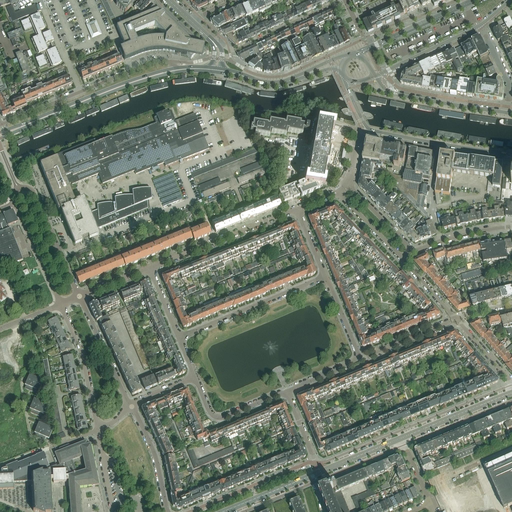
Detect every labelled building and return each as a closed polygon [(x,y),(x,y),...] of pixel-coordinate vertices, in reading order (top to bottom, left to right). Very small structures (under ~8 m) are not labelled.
[(136,0),(120,0),(116,4),(125,13),(131,6),(130,4),(132,2),(134,3),(136,0)] [(135,7),(138,9),(146,0),(140,0),(133,7),(134,8),(135,7)] [(150,3),(147,0),(146,0),(138,9),(141,12),(150,3)] [(201,0),(199,0),(191,3),(192,5),(196,9),(198,9),(208,5),(206,1),(202,3),(201,0)] [(259,13),(254,0),(254,1),(251,2),(250,2),(248,3),(247,4),(252,14),(258,11),(259,13)] [(253,0),(254,0),(259,13),(266,10),(260,0),(253,0)] [(260,0),(266,10),(272,7),(268,0),(260,0)] [(313,0),(309,2),(312,9),(317,7),(313,0)] [(409,12),(410,12),(404,0),(399,3),(400,6),(404,14),(409,12)] [(405,0),(404,0),(410,12),(415,10),(415,9),(420,7),(416,0),(405,0)] [(298,15),(303,13),(298,2),(296,3),(297,6),(295,7),(298,15)] [(299,2),(298,2),(303,13),(308,11),(304,4),(303,5),(302,4),(301,5),(299,2)] [(241,5),(241,6),(245,15),(246,17),(252,14),(247,4),(245,5),(244,4),(241,5)] [(12,6),(6,8),(12,23),(38,12),(35,5),(15,13),(12,6)] [(383,27),(382,25),(386,24),(386,25),(391,23),(391,21),(395,19),(395,21),(400,18),(400,17),(404,15),(404,14),(400,6),(395,8),(394,5),(391,7),(392,10),(375,18),(374,15),(372,16),(368,19),(369,20),(364,23),(367,30),(369,33),(374,31),(373,30),(377,28),(378,29),(383,27)] [(238,18),(245,15),(241,6),(234,9),(238,18)] [(145,15),(116,27),(122,40),(120,42),(123,44),(124,47),(125,47),(120,49),(125,61),(130,59),(138,56),(141,54),(145,53),(148,53),(152,52),(155,52),(159,51),(162,52),(166,52),(170,52),(173,53),(186,56),(190,60),(193,57),(201,59),(204,46),(192,44),(164,17),(161,14),(153,7),(149,10),(145,15)] [(289,20),(294,18),(291,11),(290,11),(289,8),(287,9),(288,12),(287,12),(285,8),(284,9),(289,20)] [(330,11),(333,18),(332,19),(333,21),(339,18),(338,16),(335,8),(330,11)] [(232,21),(238,18),(234,9),(228,12),(232,21)] [(284,13),(281,14),(285,22),(289,20),(284,9),(282,10),(284,13)] [(330,11),(325,13),(330,23),(331,22),(330,20),(332,19),(333,18),(330,11)] [(222,15),(226,24),(232,21),(228,12),(222,15)] [(330,23),(325,13),(321,15),(324,22),(327,21),(328,24),(330,23)] [(39,31),(44,29),(45,29),(39,14),(37,14),(29,18),(35,33),(36,32),(38,36),(36,37),(32,39),(39,53),(40,53),(47,50),(39,31)] [(280,24),(285,22),(281,14),(276,16),(280,24)] [(222,15),(215,18),(218,23),(222,30),(224,29),(223,25),(226,24),(222,15)] [(266,31),(271,29),(267,21),(265,23),(263,19),(262,19),(260,15),(259,16),(262,24),(266,31)] [(319,15),(316,17),(320,25),(321,27),(325,25),(324,23),(324,22),(321,15),(319,16),(319,15)] [(276,16),(272,18),(275,26),(280,24),(276,16)] [(320,25),(316,17),(311,19),(315,27),(320,25)] [(218,23),(215,18),(210,20),(210,22),(220,31),(222,30),(218,23)] [(339,18),(333,21),(332,22),(334,26),(335,26),(338,31),(339,31),(344,43),(349,41),(348,39),(349,38),(347,35),(346,36),(342,27),(343,26),(341,23),(341,22),(339,18)] [(225,36),(233,32),(242,28),(247,26),(246,25),(249,24),(247,19),(224,29),(222,30),(220,31),(225,36)] [(311,19),(307,21),(310,29),(315,27),(311,19)] [(28,20),(21,23),(24,31),(32,28),(28,20)] [(8,34),(7,35),(9,40),(11,40),(13,47),(16,45),(14,39),(23,35),(21,29),(18,21),(12,23),(16,31),(8,34)] [(307,21),(302,23),(307,34),(309,33),(308,30),(310,29),(307,21)] [(307,34),(302,23),(297,26),(301,33),(304,32),(305,35),(307,34)] [(251,29),(249,30),(252,37),(257,35),(253,28),(251,24),(250,25),(251,29)] [(258,26),(261,33),(266,31),(262,24),(258,26)] [(494,30),(493,32),(495,36),(502,33),(501,29),(502,28),(506,27),(505,25),(494,30)] [(247,39),(252,37),(249,30),(248,30),(247,26),(242,28),(244,31),(247,39)] [(297,26),(293,28),(296,36),(301,33),(297,26)] [(344,44),(338,31),(335,26),(334,26),(336,31),(333,32),(339,46),(344,44)] [(328,51),(333,49),(328,38),(329,38),(326,33),(324,27),(321,28),(325,36),(322,37),(328,51)] [(296,36),(293,28),(288,30),(292,38),(293,41),(298,38),(296,36)] [(288,30),(284,32),(287,40),(292,38),(288,30)] [(238,44),(243,42),(238,31),(236,32),(237,35),(235,37),(238,44)] [(239,31),(238,31),(243,42),(247,39),(244,31),(240,33),(239,31)] [(323,54),(328,51),(322,37),(318,39),(317,38),(317,37),(318,37),(321,36),(319,31),(317,31),(316,31),(313,32),(316,40),(323,54)] [(238,44),(235,37),(233,32),(225,36),(233,44),(234,43),(235,45),(238,44)] [(287,40),(284,32),(279,34),(284,45),(285,44),(284,42),(287,41),(287,40)] [(331,37),(330,35),(329,32),(326,33),(329,38),(328,38),(333,49),(338,46),(334,36),(331,37)] [(50,33),(43,36),(46,44),(54,41),(50,33)] [(302,38),(312,59),(322,54),(313,33),(302,38)] [(495,36),(498,42),(501,40),(507,37),(508,37),(510,36),(509,34),(505,36),(506,36),(504,37),(502,33),(495,36)] [(279,34),(274,36),(275,37),(278,44),(280,43),(281,46),(284,45),(279,34)] [(277,46),(277,45),(278,44),(275,37),(274,37),(270,39),(275,49),(276,49),(275,47),(277,46)] [(501,40),(502,43),(501,43),(502,45),(503,45),(503,46),(511,41),(511,39),(511,40),(511,41),(510,41),(508,37),(507,37),(501,40)] [(472,41),(476,50),(484,46),(480,38),(478,38),(471,41),(472,41)] [(270,39),(265,41),(269,49),(271,47),(273,50),(275,49),(270,39)] [(290,43),(292,48),(300,45),(297,39),(290,43)] [(265,41),(261,43),(264,50),(265,51),(269,49),(265,41)] [(454,49),(454,50),(461,64),(467,60),(469,65),(471,64),(468,57),(472,55),(474,58),(479,56),(476,50),(472,41),(465,44),(464,44),(464,45),(463,45),(462,45),(462,46),(461,46),(460,47),(460,46),(454,49)] [(511,41),(503,46),(503,47),(504,49),(506,51),(511,48),(511,41)] [(261,43),(256,45),(259,52),(265,51),(261,43)] [(291,69),(298,65),(299,65),(289,43),(281,47),(285,57),(290,69),(291,69)] [(255,55),(259,52),(256,45),(251,47),(255,55)] [(294,52),(300,64),(311,59),(305,46),(294,52)] [(484,46),(476,50),(479,56),(480,59),(488,56),(484,46)] [(251,47),(246,50),(250,57),(255,55),(251,47)] [(55,48),(54,49),(45,52),(51,67),(60,63),(61,63),(55,48)] [(76,53),(78,58),(86,55),(84,50),(76,53)] [(246,50),(242,52),(245,59),(247,58),(250,57),(246,50)] [(273,50),(270,52),(271,55),(274,66),(276,72),(276,73),(277,73),(278,74),(279,73),(279,72),(280,72),(276,58),(273,50)] [(463,69),(461,64),(454,50),(449,53),(453,64),(452,65),(453,67),(455,66),(457,72),(463,69)] [(15,54),(17,59),(23,72),(28,70),(23,57),(26,55),(27,58),(29,57),(27,51),(22,53),(21,52),(15,54)] [(242,60),(245,59),(242,52),(237,54),(239,57),(242,60)] [(448,52),(442,55),(447,64),(451,62),(452,65),(453,64),(449,53),(448,52)] [(123,63),(122,62),(119,55),(116,56),(115,54),(110,56),(110,58),(107,59),(111,68),(123,63)] [(43,55),(35,58),(39,67),(46,64),(43,55)] [(442,55),(436,57),(442,69),(447,66),(447,64),(442,55)] [(263,61),(262,61),(263,72),(264,73),(271,73),(270,67),(269,60),(269,59),(267,59),(267,56),(263,56),(263,61)] [(290,69),(285,57),(283,57),(283,56),(276,58),(280,72),(283,71),(283,72),(290,69)] [(484,66),(485,68),(492,65),(488,56),(480,59),(483,67),(484,66)] [(245,63),(248,65),(249,65),(249,66),(250,66),(251,67),(252,67),(253,69),(254,68),(258,64),(262,61),(259,57),(253,61),(252,60),(245,63)] [(436,57),(430,60),(435,71),(436,73),(437,72),(437,71),(442,69),(436,57)] [(99,63),(96,64),(100,73),(111,68),(107,59),(104,61),(104,59),(98,61),(99,63)] [(424,76),(430,75),(430,73),(435,71),(430,60),(425,63),(423,64),(421,65),(419,65),(424,76)] [(88,78),(100,73),(96,64),(93,65),(92,64),(87,66),(87,68),(85,69),(88,78)] [(64,65),(39,75),(40,77),(64,67),(64,65)] [(424,76),(419,65),(402,73),(402,75),(401,75),(401,76),(400,76),(400,77),(400,78),(400,79),(401,80),(401,84),(422,88),(424,77),(424,76)] [(484,69),(489,78),(490,77),(492,76),(496,74),(492,65),(485,68),(484,69)] [(84,67),(79,69),(78,69),(82,79),(84,80),(88,78),(85,69),(84,67)] [(451,81),(449,93),(456,94),(459,79),(460,75),(453,73),(451,81)] [(492,80),(489,80),(486,99),(495,100),(495,98),(501,99),(502,87),(499,79),(496,74),(492,76),(494,79),(492,80)] [(60,79),(57,80),(60,89),(72,85),(68,75),(65,77),(64,75),(59,77),(60,79)] [(424,77),(422,88),(429,90),(432,76),(431,76),(430,75),(424,76),(424,77)] [(329,76),(310,82),(311,86),(330,80),(329,76)] [(432,76),(429,90),(435,91),(438,78),(434,77),(435,76),(432,76)] [(475,97),(486,99),(489,80),(489,78),(478,77),(477,79),(475,97)] [(32,78),(15,85),(11,87),(12,89),(15,87),(33,80),(32,78)] [(438,78),(435,91),(442,92),(445,79),(438,78)] [(470,78),(469,81),(467,96),(475,97),(477,79),(470,78)] [(45,85),(49,94),(60,89),(57,80),(54,82),(53,80),(50,81),(49,79),(47,80),(48,82),(47,82),(48,84),(45,85)] [(445,79),(442,92),(449,93),(451,81),(445,79)] [(467,96),(469,81),(459,79),(456,94),(457,94),(467,96)] [(226,81),(225,87),(252,95),(254,89),(226,81)] [(168,82),(148,87),(150,91),(169,86),(168,82)] [(21,92),(21,93),(26,104),(37,99),(34,90),(32,87),(29,88),(27,83),(23,85),(24,88),(26,87),(27,91),(24,92),(24,91),(21,92)] [(37,89),(34,90),(37,99),(49,94),(45,85),(42,86),(41,85),(36,87),(37,89)] [(305,85),(281,92),(282,97),(306,90),(305,85)] [(146,88),(130,95),(131,98),(148,92),(146,88)] [(15,109),(16,111),(27,106),(26,104),(21,93),(19,94),(20,97),(14,99),(15,100),(12,102),(13,106),(10,107),(10,109),(14,107),(15,109)] [(127,94),(117,98),(120,104),(130,100),(127,94)] [(117,99),(99,106),(102,112),(119,105),(117,99)] [(391,100),(390,105),(408,109),(409,105),(391,100)] [(411,104),(410,109),(435,113),(436,109),(411,104)] [(0,108),(0,112),(0,113),(9,109),(7,105),(0,108)] [(97,107),(85,113),(87,117),(99,112),(97,107)] [(443,110),(442,115),(464,119),(465,114),(443,110)] [(175,122),(171,111),(167,112),(167,111),(156,115),(157,116),(153,118),(156,123),(146,127),(142,128),(139,129),(135,130),(132,130),(128,131),(125,132),(121,133),(95,144),(93,141),(95,140),(55,156),(56,156),(56,158),(40,164),(59,210),(63,208),(64,210),(66,215),(65,216),(66,220),(68,220),(69,224),(68,224),(72,235),(74,238),(77,237),(79,241),(90,236),(89,232),(148,209),(147,201),(152,199),(151,189),(149,189),(147,189),(145,189),(143,189),(141,189),(139,189),(138,189),(136,190),(134,190),(132,191),(133,196),(131,196),(129,196),(127,196),(126,196),(124,196),(122,196),(120,196),(118,197),(116,197),(115,198),(115,203),(113,203),(111,203),(110,203),(108,203),(106,203),(104,203),(103,203),(101,204),(99,204),(97,205),(97,210),(83,216),(82,214),(83,214),(81,209),(80,210),(77,202),(75,203),(66,181),(76,177),(78,182),(98,174),(102,184),(134,171),(135,175),(164,163),(165,166),(209,149),(195,114),(175,122)] [(78,115),(67,120),(69,125),(86,118),(84,113),(81,114),(78,115)] [(471,114),(470,119),(495,123),(496,118),(471,114)] [(230,152),(252,145),(242,116),(220,123),(230,152)] [(301,123),(286,120),(285,125),(284,125),(284,124),(269,121),(269,125),(253,122),(252,127),(251,127),(250,131),(254,132),(254,134),(269,137),(270,133),(286,136),(286,132),(302,135),(302,134),(310,136),(311,125),(310,125),(311,122),(305,121),(305,120),(304,120),(303,126),(300,125),(301,123)] [(377,120),(376,126),(401,131),(402,125),(377,120)] [(63,122),(53,126),(55,130),(65,126),(63,122)] [(312,162),(308,181),(320,183),(324,163),(327,164),(329,151),(326,151),(331,124),(319,122),(314,149),(312,148),(310,161),(312,162)] [(50,127),(32,134),(34,140),(53,132),(50,127)] [(407,127),(406,133),(431,138),(432,132),(407,127)] [(438,131),(437,137),(460,141),(461,135),(438,131)] [(28,137),(18,141),(20,145),(30,141),(28,137)] [(301,140),(297,166),(306,167),(310,142),(301,140)] [(366,142),(363,161),(374,163),(380,164),(381,158),(383,146),(384,144),(368,140),(366,142)] [(403,163),(406,148),(397,146),(397,147),(395,147),(394,148),(388,146),(388,148),(383,146),(381,158),(394,161),(394,166),(398,167),(399,162),(403,163)] [(44,149),(25,157),(27,161),(45,154),(44,149)] [(425,218),(426,222),(428,221),(430,220),(428,214),(417,203),(418,195),(425,197),(427,186),(421,185),(423,175),(431,176),(435,154),(410,149),(404,177),(394,176),(387,171),(385,178),(403,196),(405,198),(425,218)] [(435,190),(435,192),(435,193),(440,194),(449,195),(453,172),(455,157),(440,155),(435,190)] [(455,157),(453,172),(469,174),(474,175),(474,174),(476,161),(476,160),(472,159),(472,160),(471,159),(469,159),(464,158),(463,158),(458,158),(458,157),(458,158),(455,157)] [(493,178),(495,163),(492,163),(492,162),(487,162),(487,161),(486,162),(483,161),(476,160),(476,161),(474,174),(474,175),(479,176),(493,178)] [(373,167),(374,163),(363,161),(362,167),(383,170),(383,168),(375,166),(374,167),(373,167)] [(495,163),(493,178),(493,179),(493,181),(492,187),(500,188),(503,164),(495,163)] [(255,170),(252,171),(248,172),(245,174),(242,175),(236,177),(239,184),(267,173),(266,169),(264,166),(261,167),(258,169),(255,170)] [(363,190),(369,185),(365,181),(365,179),(360,178),(359,183),(359,184),(359,186),(360,187),(363,190)] [(501,201),(501,202),(503,202),(504,202),(505,210),(506,217),(511,217),(511,178),(511,180),(503,179),(501,201)] [(87,183),(89,190),(101,186),(100,180),(87,183)] [(367,194),(375,187),(372,184),(373,183),(374,183),(377,180),(376,180),(374,180),(369,185),(363,190),(367,194)] [(202,199),(230,188),(227,181),(221,183),(218,184),(215,185),(211,187),(208,188),(205,189),(202,190),(199,192),(202,199)] [(320,184),(320,183),(308,181),(304,183),(304,182),(297,185),(298,188),(297,189),(299,196),(300,197),(315,191),(316,191),(316,190),(316,189),(317,188),(316,188),(316,187),(316,186),(315,186),(314,186),(315,183),(320,184)] [(298,188),(297,185),(296,184),(278,191),(280,196),(281,195),(284,202),(299,196),(297,189),(298,188)] [(367,194),(371,198),(383,188),(382,187),(383,186),(382,185),(379,188),(379,189),(378,190),(375,187),(367,194)] [(371,198),(375,202),(383,195),(380,192),(381,191),(382,192),(385,189),(384,188),(383,189),(383,188),(371,198)] [(386,198),(383,195),(375,202),(379,206),(390,196),(390,195),(391,194),(390,193),(387,196),(386,197),(386,198)] [(393,194),(390,196),(379,206),(383,211),(391,203),(389,201),(392,198),(393,199),(395,197),(395,196),(396,195),(394,193),(393,194)] [(165,207),(176,203),(174,195),(167,198),(166,194),(161,196),(165,207)] [(269,201),(272,210),(281,207),(277,197),(269,201)] [(260,204),(264,213),(272,210),(269,201),(260,204)] [(394,206),(391,203),(383,211),(387,215),(399,204),(398,203),(398,202),(397,201),(394,204),(394,205),(394,206)] [(260,204),(252,207),(255,217),(264,213),(260,204)] [(387,215),(391,219),(399,211),(396,208),(397,208),(398,208),(401,205),(400,204),(399,205),(399,204),(387,215)] [(481,204),(478,205),(479,209),(482,209),(483,213),(479,213),(480,221),(486,220),(484,209),(484,207),(482,207),(482,205),(481,204)] [(498,218),(504,217),(503,210),(500,210),(499,206),(500,206),(499,204),(496,204),(498,218)] [(196,208),(195,206),(152,223),(153,225),(196,208)] [(255,217),(252,207),(246,210),(250,219),(255,217)] [(474,207),(472,207),(472,209),(474,221),(480,221),(479,213),(475,214),(474,207)] [(331,219),(329,215),(327,209),(318,213),(321,219),(322,222),(331,219)] [(344,214),(339,209),(334,215),(339,219),(344,214)] [(391,219),(395,223),(407,212),(406,211),(406,210),(405,209),(402,212),(402,213),(402,214),(399,211),(391,219)] [(0,228),(18,222),(13,210),(4,214),(4,213),(3,213),(3,214),(0,215),(0,228)] [(242,211),(237,213),(240,223),(246,220),(242,211)] [(395,223),(399,227),(407,219),(404,216),(405,216),(406,216),(409,213),(408,212),(407,213),(407,212),(395,223)] [(443,230),(449,228),(446,212),(444,213),(444,215),(445,220),(441,221),(443,230)] [(448,212),(446,212),(449,228),(456,226),(454,217),(450,218),(449,213),(449,214),(448,212)] [(232,226),(240,223),(237,213),(228,217),(232,226)] [(309,218),(312,225),(316,223),(316,222),(318,221),(318,220),(321,219),(318,213),(310,216),(309,218)] [(337,222),(344,228),(350,221),(344,215),(337,222)] [(228,217),(220,220),(224,229),(232,226),(228,217)] [(399,227),(403,231),(415,220),(414,220),(415,219),(414,218),(410,221),(410,222),(407,219),(399,227)] [(420,222),(426,239),(431,237),(426,222),(424,223),(423,219),(420,222)] [(212,223),(215,232),(215,233),(224,229),(220,220),(212,223)] [(403,231),(407,235),(413,230),(415,228),(412,225),(413,224),(414,224),(417,221),(416,220),(415,221),(415,220),(403,231)] [(345,233),(348,236),(357,228),(350,221),(344,228),(347,231),(345,233)] [(428,221),(426,222),(431,237),(437,235),(431,221),(428,222),(428,221)] [(419,237),(421,241),(426,239),(420,222),(416,226),(418,226),(419,228),(420,228),(420,229),(417,230),(419,237)] [(293,223),(286,226),(288,232),(291,231),(297,228),(295,223),(293,223)] [(199,228),(202,237),(209,234),(206,225),(199,228)] [(10,228),(0,232),(0,269),(23,260),(10,228)] [(202,237),(199,228),(191,231),(195,240),(202,237)] [(316,231),(319,240),(328,236),(324,228),(316,231)] [(353,237),(356,241),(363,234),(357,228),(348,236),(343,241),(344,245),(348,241),(348,242),(353,237)] [(193,241),(195,240),(191,231),(190,232),(189,229),(183,232),(187,241),(192,238),(193,241)] [(270,233),(274,242),(282,239),(280,234),(278,229),(277,229),(278,230),(270,233)] [(419,242),(421,241),(419,237),(415,234),(416,233),(413,230),(407,235),(412,240),(413,241),(414,242),(416,242),(418,242),(419,242)] [(176,235),(179,242),(180,243),(187,241),(183,232),(176,235)] [(289,236),(292,244),(301,240),(298,232),(292,235),(290,236),(289,236)] [(262,236),(266,246),(274,242),(270,233),(262,236)] [(363,233),(363,234),(356,241),(362,247),(369,240),(370,240),(363,233)] [(122,238),(121,235),(79,252),(80,254),(122,238)] [(169,237),(172,246),(175,245),(175,244),(179,242),(176,235),(169,237)] [(253,239),(257,249),(266,246),(262,236),(258,238),(257,238),(253,239)] [(319,240),(322,248),(331,244),(328,236),(319,240)] [(165,249),(172,246),(169,237),(162,240),(165,249)] [(249,242),(245,243),(249,252),(257,249),(253,239),(249,241),(249,242)] [(482,254),(483,262),(507,259),(506,250),(511,249),(511,239),(480,244),(481,252),(482,254)] [(155,244),(159,253),(163,252),(163,250),(165,249),(162,240),(159,242),(155,244)] [(301,240),(292,244),(295,252),(304,248),(301,240)] [(366,255),(368,253),(375,247),(369,240),(362,247),(366,250),(364,253),(366,255)] [(481,252),(480,244),(479,242),(476,243),(475,243),(474,243),(474,244),(467,245),(465,245),(465,246),(462,247),(465,259),(467,258),(466,256),(467,256),(467,254),(479,251),(479,253),(480,253),(480,255),(482,254),(481,252)] [(245,243),(237,247),(240,256),(249,252),(245,243)] [(148,247),(151,256),(155,255),(155,254),(158,253),(158,254),(159,253),(155,244),(148,247)] [(325,256),(326,256),(335,253),(331,244),(322,248),(325,256)] [(141,250),(144,259),(145,258),(146,259),(151,256),(148,247),(141,250)] [(228,250),(232,259),(240,256),(237,247),(228,250)] [(368,253),(375,260),(381,253),(375,247),(368,253)] [(463,259),(465,259),(462,247),(459,248),(458,247),(457,247),(457,248),(453,249),(455,257),(461,256),(462,257),(463,257),(463,259)] [(308,257),(305,249),(296,253),(299,260),(301,260),(300,260),(308,257)] [(449,259),(455,257),(453,249),(450,250),(449,250),(448,250),(445,251),(447,259),(447,261),(448,263),(449,263),(449,260),(450,260),(449,259)] [(133,253),(137,262),(143,260),(142,259),(144,259),(141,250),(133,253)] [(220,253),(223,262),(232,259),(228,250),(220,253)] [(126,256),(130,265),(130,264),(133,263),(133,264),(137,262),(133,253),(126,256)] [(220,253),(211,257),(215,266),(217,270),(225,266),(223,263),(223,262),(220,253)] [(326,256),(329,264),(338,261),(335,253),(326,256)] [(388,259),(381,253),(375,260),(381,266),(388,259)] [(126,267),(130,265),(126,256),(122,257),(122,256),(119,258),(122,267),(125,266),(126,267)] [(300,260),(301,260),(301,262),(304,261),(306,265),(305,265),(306,267),(312,265),(309,256),(308,257),(300,260)] [(203,259),(207,269),(215,266),(211,257),(208,258),(207,258),(203,259)] [(425,273),(426,273),(434,265),(433,264),(432,265),(431,265),(429,266),(425,262),(422,257),(418,259),(417,260),(416,260),(415,260),(415,261),(415,262),(425,273)] [(115,270),(122,267),(119,258),(111,261),(115,270)] [(199,262),(195,263),(198,272),(207,269),(203,259),(199,261),(199,262)] [(382,267),(389,273),(395,267),(389,260),(382,267)] [(112,271),(115,270),(111,261),(104,264),(107,272),(112,270),(112,271)] [(329,264),(333,273),(341,269),(338,261),(329,264)] [(195,263),(186,267),(190,276),(198,272),(195,263)] [(365,269),(359,263),(357,265),(362,272),(363,271),(365,269)] [(107,272),(104,264),(97,266),(101,276),(107,273),(107,272)] [(304,271),(306,276),(306,277),(314,274),(315,271),(312,265),(306,267),(307,270),(304,271)] [(429,277),(432,279),(438,274),(434,270),(435,269),(434,268),(436,267),(434,265),(426,273),(427,275),(427,276),(429,277)] [(101,276),(97,266),(90,269),(93,277),(96,276),(97,277),(101,276)] [(190,276),(186,267),(179,270),(179,269),(178,269),(182,279),(190,276)] [(306,276),(304,271),(303,268),(300,267),(294,270),(298,279),(306,276)] [(401,273),(395,267),(389,273),(394,279),(401,273)] [(93,277),(90,269),(83,272),(86,281),(92,279),(92,278),(93,277)] [(182,279),(178,269),(171,272),(173,277),(178,275),(179,279),(179,280),(182,279)] [(336,281),(345,278),(341,269),(333,273),(336,281)] [(461,275),(463,280),(481,275),(479,269),(461,275)] [(294,270),(286,273),(289,282),(298,279),(294,270)] [(86,281),(83,272),(75,275),(79,284),(86,281)] [(399,281),(402,284),(408,279),(403,272),(401,273),(394,279),(393,280),(396,284),(399,281)] [(165,285),(166,285),(171,283),(169,279),(167,273),(163,275),(162,277),(165,285)] [(289,282),(286,273),(278,277),(281,286),(289,282)] [(442,279),(438,274),(432,279),(434,282),(434,283),(435,284),(436,284),(437,286),(446,278),(445,277),(444,279),(443,278),(442,279)] [(361,275),(354,278),(355,280),(354,281),(355,283),(359,281),(361,280),(364,279),(361,275)] [(278,277),(269,280),(273,289),(281,286),(278,277)] [(345,278),(336,281),(339,289),(348,286),(345,278)] [(408,279),(402,284),(408,291),(414,285),(415,285),(409,278),(408,279)] [(448,280),(446,278),(437,286),(439,288),(439,289),(441,291),(442,291),(443,293),(449,287),(446,283),(447,282),(446,281),(448,280)] [(511,296),(511,292),(510,287),(507,287),(504,279),(501,279),(504,288),(508,298),(511,296)] [(273,289),(269,280),(261,284),(261,285),(262,284),(265,293),(273,289)] [(496,281),(499,289),(502,299),(508,298),(504,288),(502,289),(499,280),(496,281)] [(166,285),(169,293),(179,289),(175,281),(174,282),(171,283),(166,285)] [(496,301),(502,299),(499,289),(495,290),(493,281),(490,282),(493,291),(496,301)] [(143,288),(145,293),(148,292),(147,290),(151,289),(148,282),(146,282),(140,284),(141,286),(138,287),(139,290),(143,288)] [(485,303),(481,292),(478,293),(474,283),(471,284),(472,287),(475,296),(478,305),(485,303)] [(484,283),(487,292),(490,302),(496,301),(493,291),(490,292),(487,283),(484,283)] [(265,293),(262,284),(261,285),(253,288),(257,297),(265,293)] [(478,285),(481,292),(485,303),(490,302),(487,292),(484,293),(481,284),(478,285)] [(137,285),(129,289),(133,298),(141,295),(139,290),(138,287),(137,285)] [(408,291),(413,297),(420,291),(414,285),(408,291)] [(340,290),(343,298),(351,295),(348,287),(340,290)] [(454,292),(449,287),(443,293),(446,295),(446,296),(447,297),(448,297),(449,299),(458,292),(457,290),(455,292),(455,291),(454,292)] [(257,297),(253,288),(245,291),(249,300),(257,297)] [(133,298),(129,289),(120,292),(124,302),(133,298)] [(154,298),(151,289),(147,290),(148,292),(145,293),(145,294),(144,294),(145,297),(144,298),(145,299),(141,301),(142,303),(144,302),(154,298)] [(181,294),(179,289),(169,293),(172,302),(189,295),(187,290),(185,291),(185,292),(181,294)] [(249,300),(245,291),(237,295),(240,304),(249,300)] [(425,298),(420,291),(413,297),(419,303),(425,298)] [(458,311),(465,309),(464,305),(456,297),(458,295),(457,295),(459,293),(458,292),(449,299),(448,300),(458,311)] [(120,304),(116,294),(107,298),(111,307),(120,304)] [(469,297),(472,307),(478,305),(475,296),(473,296),(472,294),(470,295),(470,297),(469,297)] [(240,304),(237,295),(229,298),(232,307),(240,304)] [(355,303),(351,295),(343,298),(346,306),(355,303)] [(103,310),(111,307),(107,298),(99,301),(99,302),(100,305),(103,310)] [(144,302),(148,310),(157,307),(154,298),(144,302)] [(232,307),(229,298),(228,298),(220,301),(224,310),(231,306),(232,307)] [(425,298),(419,303),(425,310),(431,304),(425,298)] [(177,311),(184,308),(185,307),(182,299),(173,303),(176,311),(177,311)] [(220,301),(212,304),(215,313),(224,310),(220,301)] [(97,306),(100,305),(99,302),(97,303),(96,302),(90,305),(89,306),(92,313),(99,310),(97,306)] [(358,311),(355,303),(346,306),(350,314),(358,311)] [(215,313),(212,304),(204,308),(207,316),(215,313)] [(439,316),(440,313),(435,307),(434,308),(432,305),(427,309),(434,318),(439,316)] [(161,315),(157,307),(148,310),(151,319),(161,315)] [(180,320),(185,317),(184,315),(183,315),(182,311),(184,310),(184,308),(177,311),(176,311),(180,320)] [(204,308),(195,311),(199,320),(207,316),(204,308)] [(426,316),(428,320),(434,318),(427,309),(425,311),(427,315),(426,316)] [(96,322),(99,320),(101,319),(99,312),(100,312),(99,310),(92,313),(96,322)] [(199,320),(195,311),(188,314),(188,316),(189,318),(191,323),(199,320)] [(352,322),(353,322),(361,318),(358,311),(350,314),(349,314),(352,322)] [(106,317),(101,319),(99,320),(102,327),(110,323),(107,316),(109,316),(108,314),(105,315),(106,317)] [(164,323),(161,315),(151,319),(155,327),(164,323)] [(420,323),(417,317),(417,315),(409,318),(412,326),(420,323)] [(428,320),(426,316),(426,315),(423,316),(423,315),(417,317),(420,323),(420,324),(428,320)] [(499,315),(488,318),(490,326),(500,324),(501,326),(502,325),(500,318),(499,315)] [(191,323),(189,318),(186,319),(185,317),(180,320),(183,327),(184,328),(191,325),(191,323)] [(506,317),(500,318),(502,325),(504,330),(506,329),(509,328),(506,317)] [(48,322),(51,328),(60,325),(57,318),(48,322)] [(353,322),(356,329),(364,326),(370,324),(369,321),(363,323),(361,318),(353,322)] [(412,326),(409,318),(401,322),(404,330),(412,326)] [(405,330),(404,330),(401,322),(393,325),(396,333),(397,334),(405,330)] [(482,338),(483,338),(492,330),(491,329),(489,330),(488,329),(487,331),(481,325),(478,327),(474,322),(473,323),(472,323),(471,324),(471,325),(482,338)] [(118,340),(116,335),(111,323),(110,323),(102,327),(109,344),(118,340)] [(158,335),(168,331),(164,323),(155,327),(158,335)] [(51,328),(53,334),(62,331),(60,325),(51,328)] [(393,325),(385,328),(389,336),(396,333),(393,325)] [(360,337),(365,335),(368,334),(364,326),(356,329),(360,337)] [(389,336),(385,328),(377,331),(381,339),(389,336)] [(487,342),(489,344),(495,339),(491,335),(492,334),(492,333),(493,331),(492,330),(483,338),(485,340),(485,341),(486,342),(487,342)] [(54,342),(56,341),(65,337),(62,331),(53,334),(55,338),(53,339),(54,342)] [(158,335),(162,344),(171,340),(168,331),(158,335)] [(454,331),(447,334),(448,334),(450,340),(453,339),(458,334),(456,331),(454,331)] [(448,334),(439,338),(443,346),(444,349),(446,349),(446,350),(451,348),(451,347),(452,346),(451,342),(450,340),(448,334)] [(453,339),(450,340),(451,342),(454,341),(456,344),(457,343),(462,339),(463,339),(458,334),(453,339)] [(365,335),(360,337),(359,338),(362,346),(365,347),(372,344),(370,339),(369,337),(366,338),(365,335)] [(372,338),(370,339),(372,344),(380,341),(377,335),(372,337),(372,338)] [(57,348),(59,346),(68,343),(65,337),(56,341),(58,344),(56,345),(57,348)] [(439,338),(431,341),(434,349),(437,348),(438,351),(441,349),(440,347),(443,346),(439,338)] [(456,344),(456,345),(458,347),(456,348),(458,351),(460,350),(462,352),(468,346),(462,339),(457,343),(456,344)] [(493,349),(495,351),(504,343),(503,342),(501,343),(500,343),(499,344),(495,339),(489,344),(491,347),(491,348),(492,349),(493,349)] [(126,357),(118,340),(109,344),(117,361),(126,357)] [(162,344),(166,352),(175,349),(171,340),(162,344)] [(431,341),(423,344),(423,345),(426,353),(428,352),(429,354),(433,353),(432,350),(434,349),(431,341)] [(71,349),(68,343),(59,346),(62,353),(71,349)] [(500,357),(507,352),(503,348),(504,347),(503,346),(505,345),(504,343),(495,351),(497,353),(497,354),(498,356),(499,355),(500,357)] [(423,345),(415,348),(418,356),(420,355),(421,358),(425,356),(424,354),(426,353),(423,345)] [(464,354),(462,355),(464,358),(466,357),(468,359),(474,353),(468,346),(462,352),(464,354)] [(31,347),(23,364),(32,369),(40,351),(31,347)] [(415,348),(406,352),(409,360),(412,359),(413,361),(416,359),(415,357),(418,356),(415,348)] [(169,361),(174,359),(178,357),(175,349),(166,352),(169,361)] [(406,352),(398,355),(401,363),(402,365),(407,363),(406,361),(409,360),(406,352)] [(504,362),(506,364),(511,359),(511,355),(511,357),(507,352),(500,357),(503,360),(503,361),(504,362)] [(398,354),(389,358),(390,358),(393,366),(395,365),(396,368),(400,366),(399,364),(401,363),(398,355),(398,354)] [(470,362),(473,365),(480,359),(476,354),(466,362),(468,364),(470,362)] [(73,362),(72,355),(63,357),(64,364),(73,362)] [(117,361),(120,367),(125,378),(134,374),(126,357),(117,361)] [(179,357),(178,357),(174,359),(175,362),(176,366),(175,366),(175,367),(178,366),(179,367),(183,366),(179,357)] [(390,358),(381,362),(384,370),(388,378),(390,377),(391,376),(390,374),(390,373),(390,372),(390,371),(391,370),(390,367),(393,366),(390,358)] [(54,387),(53,387),(47,359),(43,360),(49,388),(54,387)] [(480,372),(487,366),(480,359),(473,365),(479,372),(480,372)] [(73,362),(64,364),(66,371),(75,369),(73,362)] [(380,362),(372,366),(375,374),(377,373),(378,375),(382,374),(381,371),(383,370),(384,370),(381,362),(380,362)] [(0,377),(10,380),(14,368),(0,363),(0,377)] [(371,365),(363,369),(367,377),(369,376),(370,379),(374,377),(373,375),(375,374),(372,366),(371,365)] [(177,372),(174,373),(175,376),(178,375),(178,376),(184,373),(185,371),(183,366),(179,367),(178,366),(175,367),(177,372)] [(487,386),(490,385),(498,382),(499,379),(487,367),(484,370),(489,376),(483,378),(487,386)] [(171,368),(163,372),(166,381),(175,377),(175,376),(174,373),(171,368)] [(75,369),(66,371),(67,377),(76,375),(75,369)] [(363,369),(355,373),(358,381),(361,380),(362,382),(365,381),(364,378),(367,377),(363,369)] [(154,375),(158,384),(166,381),(163,372),(154,375)] [(355,373),(347,376),(350,384),(352,383),(353,386),(357,384),(356,382),(358,381),(355,373)] [(41,380),(41,378),(31,374),(24,389),(35,393),(36,390),(39,391),(44,381),(41,380)] [(142,391),(134,374),(125,378),(133,395),(142,391)] [(76,375),(67,377),(68,384),(77,382),(76,375)] [(141,380),(145,390),(156,385),(153,376),(141,380)] [(347,376),(338,380),(342,388),(344,387),(345,389),(349,388),(348,385),(350,384),(347,376)] [(483,377),(473,381),(477,390),(487,386),(483,378),(483,377)] [(338,379),(330,382),(330,383),(333,391),(336,390),(337,393),(340,391),(339,389),(342,388),(338,380),(338,379)] [(477,390),(473,381),(464,385),(468,394),(477,390)] [(77,382),(68,384),(70,390),(79,389),(77,382)] [(330,383),(322,387),(327,400),(336,396),(334,392),(333,391),(330,383)] [(468,394),(464,385),(463,383),(454,386),(455,389),(459,398),(468,394)] [(435,396),(439,405),(440,406),(449,402),(445,393),(444,389),(446,388),(444,384),(437,387),(439,394),(435,396)] [(322,387),(313,390),(319,404),(319,403),(327,400),(322,387)] [(178,392),(178,393),(180,398),(183,397),(185,400),(186,399),(190,397),(187,390),(185,389),(178,392)] [(449,402),(459,398),(455,389),(445,393),(449,402)] [(313,390),(306,393),(308,398),(310,397),(310,398),(314,397),(317,405),(319,404),(313,390)] [(178,393),(170,396),(173,402),(174,405),(182,402),(180,398),(178,393)] [(298,396),(298,398),(302,407),(306,405),(305,402),(306,401),(306,400),(308,399),(308,398),(306,393),(298,396)] [(82,402),(80,395),(71,397),(73,404),(82,402)] [(170,404),(173,402),(170,396),(170,395),(164,398),(169,408),(172,407),(170,404)] [(439,405),(435,396),(426,399),(430,409),(439,405)] [(194,405),(190,397),(186,399),(187,402),(186,402),(187,405),(186,405),(187,408),(193,405),(194,405)] [(45,403),(46,403),(46,402),(36,398),(35,398),(29,412),(40,417),(41,414),(44,415),(49,405),(45,403)] [(164,398),(155,402),(159,411),(168,408),(164,398)] [(430,409),(426,399),(417,403),(421,413),(430,409)] [(82,402),(73,404),(74,410),(83,408),(82,402)] [(282,403),(274,406),(276,410),(276,411),(280,410),(281,412),(286,410),(287,410),(284,403),(282,403)] [(306,405),(302,407),(306,415),(313,412),(313,410),(315,409),(313,406),(311,407),(310,403),(306,405)] [(421,413),(417,403),(407,407),(411,417),(421,413)] [(142,408),(144,414),(152,411),(151,408),(149,404),(142,407),(142,408)] [(184,409),(188,418),(197,414),(193,405),(187,408),(184,409)] [(273,412),(276,410),(274,406),(265,409),(266,410),(268,416),(271,415),(270,414),(273,413),(273,412)] [(83,408),(74,410),(75,417),(84,415),(83,408)] [(410,417),(407,408),(397,411),(401,421),(410,417)] [(153,410),(152,411),(144,414),(148,423),(149,422),(157,419),(153,410)] [(266,410),(258,413),(261,422),(270,419),(268,416),(266,410)] [(277,414),(281,422),(290,419),(286,410),(281,412),(277,414)] [(511,419),(511,416),(509,410),(503,412),(510,428),(511,432),(511,431),(511,424),(510,421),(511,419)] [(313,412),(306,415),(309,423),(317,420),(320,419),(317,411),(314,412),(313,412)] [(397,411),(388,415),(392,424),(401,421),(397,411)] [(497,415),(501,424),(504,423),(507,430),(510,428),(503,412),(497,415)] [(258,413),(250,417),(253,426),(261,422),(258,413)] [(188,418),(191,426),(200,422),(197,414),(188,418)] [(377,415),(383,428),(392,424),(388,415),(383,417),(382,414),(377,415)] [(84,415),(75,417),(77,423),(86,421),(84,415)] [(369,423),(370,424),(374,433),(383,429),(383,428),(377,415),(370,418),(372,422),(369,423)] [(491,417),(498,433),(501,432),(499,425),(501,424),(497,415),(491,417)] [(245,429),(253,426),(250,417),(241,420),(245,429)] [(491,417),(486,419),(490,429),(493,428),(495,434),(497,434),(499,439),(495,441),(496,444),(502,442),(498,433),(491,417)] [(149,422),(152,431),(161,427),(157,418),(157,419),(149,422)] [(293,427),(290,419),(281,422),(284,431),(293,427)] [(480,422),(487,438),(490,437),(487,430),(490,429),(486,419),(480,422)] [(241,420),(233,424),(237,433),(245,429),(241,420)] [(86,421),(77,423),(78,430),(87,428),(86,421)] [(313,433),(322,429),(318,421),(309,425),(313,433)] [(50,427),(51,426),(40,422),(39,426),(34,436),(44,440),(45,441),(46,438),(49,439),(53,429),(50,427)] [(204,430),(200,422),(191,426),(195,434),(204,430)] [(480,422),(474,424),(478,434),(481,433),(484,439),(487,438),(480,422)] [(228,436),(237,433),(233,424),(225,427),(228,436)] [(374,433),(370,424),(361,428),(364,437),(374,433)] [(474,424),(468,427),(472,436),(478,434),(474,424)] [(156,439),(165,435),(161,427),(152,431),(156,439)] [(463,429),(467,440),(470,439),(469,437),(472,436),(468,427),(463,429)] [(222,428),(216,431),(220,440),(226,437),(222,428)] [(364,437),(361,428),(351,432),(355,441),(364,437)] [(298,438),(294,429),(285,433),(288,442),(292,441),(298,438)] [(316,440),(320,439),(325,437),(322,429),(313,433),(316,440)] [(457,431),(461,440),(464,439),(465,441),(467,440),(463,429),(457,431)] [(206,439),(209,438),(208,434),(211,433),(210,433),(209,430),(204,432),(204,430),(195,434),(197,440),(204,437),(204,438),(206,439)] [(208,434),(209,438),(212,443),(220,440),(216,431),(216,430),(210,433),(211,433),(208,434)] [(457,431),(452,434),(457,444),(459,443),(459,441),(461,440),(457,431)] [(355,441),(351,432),(342,436),(346,445),(355,441)] [(446,436),(450,444),(453,443),(454,445),(457,444),(452,434),(446,436)] [(156,439),(160,447),(168,443),(165,435),(156,439)] [(336,449),(346,445),(342,436),(333,440),(336,449)] [(441,438),(446,449),(449,448),(448,445),(450,444),(446,436),(441,438)] [(296,446),(297,449),(301,447),(298,438),(292,441),(293,444),(294,443),(295,446),(296,446)] [(441,438),(436,440),(440,449),(442,448),(443,450),(446,449),(441,438)] [(316,440),(320,450),(325,448),(323,443),(322,444),(320,439),(316,440)] [(80,511),(79,489),(99,485),(94,464),(90,444),(87,445),(86,440),(71,447),(69,444),(59,448),(60,451),(55,453),(59,465),(57,466),(56,465),(47,469),(47,467),(49,466),(45,457),(46,457),(44,452),(36,455),(36,456),(18,463),(17,462),(4,467),(4,469),(1,470),(2,473),(0,472),(0,489),(13,489),(13,482),(31,482),(33,511),(34,511),(51,511),(50,480),(53,480),(53,483),(66,482),(66,480),(68,480),(69,491),(70,511),(80,511)] [(323,443),(325,448),(327,453),(336,449),(333,440),(323,443)] [(440,449),(436,440),(431,442),(436,455),(437,455),(436,453),(438,452),(437,450),(440,449)] [(431,442),(425,445),(429,454),(431,452),(433,456),(436,455),(431,442)] [(172,452),(168,443),(160,447),(164,455),(172,452)] [(420,447),(424,458),(427,457),(426,455),(429,454),(425,445),(420,447)] [(301,447),(297,449),(299,452),(294,454),(296,460),(305,457),(305,455),(302,446),(301,447)] [(476,446),(440,461),(443,467),(478,451),(476,446)] [(420,463),(423,462),(422,459),(424,458),(420,447),(414,449),(419,460),(420,463)] [(296,460),(294,454),(292,451),(283,454),(287,463),(287,464),(296,460)] [(287,463),(283,454),(274,458),(278,467),(287,463)] [(511,454),(485,467),(488,474),(469,482),(482,509),(501,501),(504,508),(508,507),(511,505),(511,454)] [(166,466),(176,464),(174,455),(164,457),(166,466)] [(397,456),(389,460),(392,467),(395,465),(396,465),(399,457),(398,457),(397,456)] [(400,458),(399,457),(396,465),(397,466),(399,469),(405,467),(401,457),(400,458)] [(274,458),(264,461),(268,471),(278,467),(274,458)] [(201,466),(199,461),(197,459),(192,462),(195,469),(201,466)] [(420,463),(422,467),(423,469),(434,464),(432,461),(430,462),(429,459),(423,462),(420,463)] [(389,460),(383,462),(387,472),(389,471),(389,470),(392,469),(392,467),(389,460)] [(268,471),(264,461),(255,465),(259,475),(268,471)] [(434,464),(423,469),(425,474),(443,467),(440,461),(434,464)] [(385,473),(387,472),(383,462),(377,465),(381,474),(384,472),(385,473)] [(168,474),(177,472),(176,464),(166,466),(168,474)] [(377,465),(371,467),(375,477),(377,476),(377,475),(381,474),(377,465)] [(259,476),(258,475),(255,466),(245,470),(249,480),(259,476)] [(371,467),(365,470),(369,479),(372,477),(373,478),(375,477),(371,467)] [(398,476),(398,477),(408,473),(405,467),(399,469),(397,472),(398,474),(398,476)] [(249,480),(245,470),(236,474),(240,484),(249,480)] [(343,511),(342,508),(341,505),(340,502),(345,500),(341,491),(363,481),(369,479),(365,470),(335,482),(335,481),(327,484),(328,485),(320,489),(329,511),(343,511)] [(170,483),(179,481),(177,472),(168,474),(170,483)] [(411,479),(408,473),(398,477),(399,479),(400,479),(402,482),(411,479)] [(240,484),(236,474),(227,478),(231,488),(240,484)] [(231,488),(227,478),(217,482),(222,492),(231,488)] [(179,481),(170,483),(172,492),(177,491),(177,494),(179,493),(182,492),(181,490),(185,489),(185,486),(183,485),(180,485),(179,481)] [(211,495),(220,491),(216,482),(207,485),(211,495)] [(405,483),(413,499),(417,498),(418,496),(414,488),(411,489),(410,488),(411,488),(408,482),(405,483)] [(407,491),(404,492),(408,502),(413,499),(405,483),(404,484),(405,487),(407,491)] [(211,495),(207,485),(198,489),(202,499),(211,495)] [(402,494),(399,495),(403,504),(408,502),(404,492),(402,489),(400,485),(398,486),(399,489),(400,489),(400,490),(402,494)] [(375,494),(373,489),(372,487),(367,489),(368,492),(370,498),(376,495),(375,494)] [(397,496),(394,497),(398,506),(403,504),(399,495),(397,491),(395,487),(393,488),(397,496)] [(202,499),(198,489),(189,493),(189,494),(193,503),(202,499)] [(392,498),(389,500),(393,509),(398,506),(394,497),(390,489),(389,490),(390,493),(390,495),(392,498)] [(387,501),(384,502),(388,511),(393,509),(389,500),(387,496),(385,491),(383,492),(386,497),(387,501)] [(184,508),(181,501),(177,502),(175,496),(176,496),(175,493),(170,494),(173,507),(178,510),(184,508)] [(193,504),(193,503),(189,494),(180,498),(181,501),(184,508),(193,504)] [(375,496),(373,496),(374,498),(378,505),(375,507),(377,511),(382,511),(379,504),(377,500),(376,498),(375,496)] [(304,511),(301,504),(298,498),(289,501),(293,511),(304,511)] [(382,503),(379,504),(382,511),(386,511),(388,511),(384,502),(383,499),(381,500),(382,503)] [(365,511),(371,511),(370,509),(368,505),(366,501),(366,500),(361,502),(363,507),(366,505),(368,510),(365,511)] [(368,505),(370,509),(371,511),(377,511),(375,507),(372,502),(372,501),(370,502),(371,503),(368,505)]
